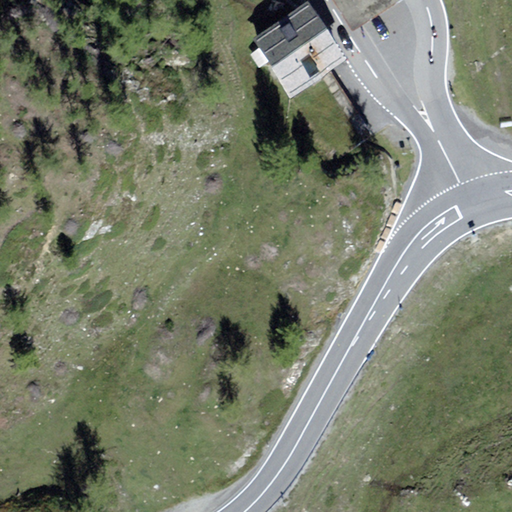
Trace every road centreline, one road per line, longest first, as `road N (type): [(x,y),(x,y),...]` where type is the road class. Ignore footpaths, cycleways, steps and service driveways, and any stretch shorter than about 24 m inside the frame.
road 1 (primary): [(469,204),(407,255),(285,463),(245,511)]
road 2 (secondary): [(329,0),(368,67),(450,162)]
road 3 (secondary): [(450,162),(424,0)]
